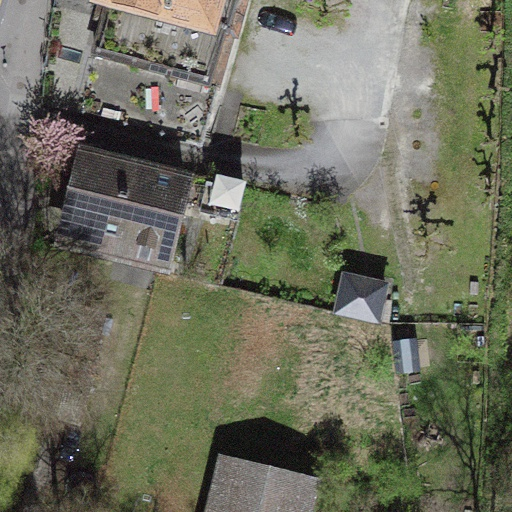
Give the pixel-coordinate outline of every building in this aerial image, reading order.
[(98,0),(106,2),(94,48),(210,78),(230,0),(98,0)] [(75,208),(70,229),(122,241),(119,251),(164,262),(184,182),(87,159),(75,208)] [(385,291),(345,281),(336,315),(391,328),(400,397),(434,393),(426,323),(391,327),(391,325),(377,321),(385,291)] [(53,354),(38,413),(57,418),(77,423),(92,364),(88,363),(99,319),(68,311),(57,355),(53,354)] [(307,511),(314,484),(224,462),(211,511),(307,511)]
